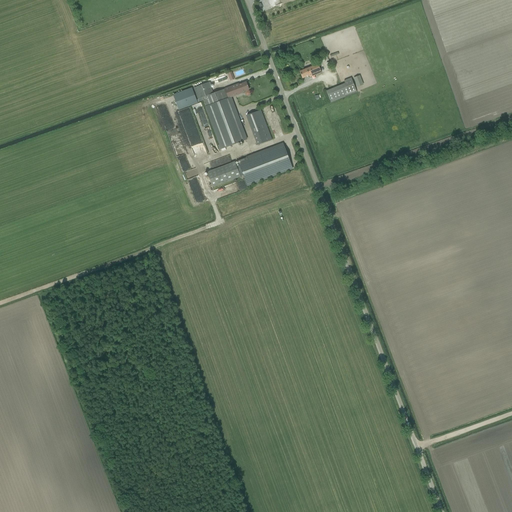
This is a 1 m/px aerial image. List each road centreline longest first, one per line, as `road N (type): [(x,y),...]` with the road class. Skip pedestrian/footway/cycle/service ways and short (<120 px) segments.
road 1 (unclassified): [(442,511),(246,0)]
road 2 (track): [(170,101),(219,221),(0,303)]
